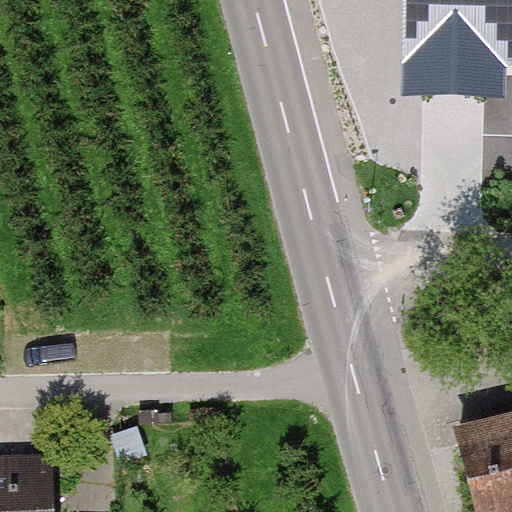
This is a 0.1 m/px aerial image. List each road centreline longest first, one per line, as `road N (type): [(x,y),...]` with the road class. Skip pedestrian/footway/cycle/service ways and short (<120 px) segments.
road 1 (track): [(358,385),(0,391)]
road 2 (secondary): [(330,282),(254,0)]
road 3 (secondary): [(394,511),(330,282)]
road 4 (unclassified): [(330,282),(511,255)]
